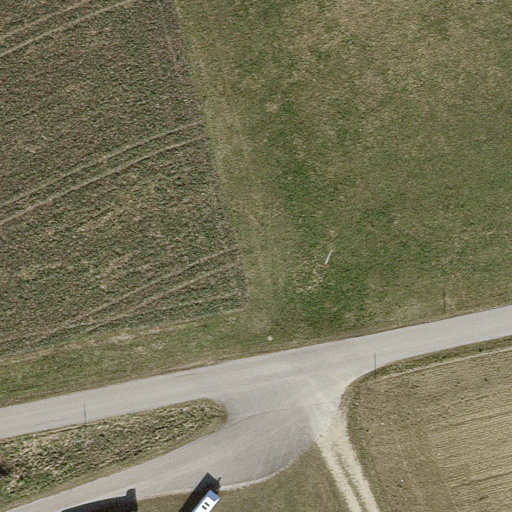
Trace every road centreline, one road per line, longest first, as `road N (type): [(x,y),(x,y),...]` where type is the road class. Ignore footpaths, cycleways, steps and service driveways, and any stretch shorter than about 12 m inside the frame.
road 1 (unclassified): [(0,426),(301,363)]
road 2 (residential): [(301,363),(258,442),(66,511)]
road 3 (unclassified): [(301,363),(511,313)]
road 4 (track): [(301,363),(363,511)]
